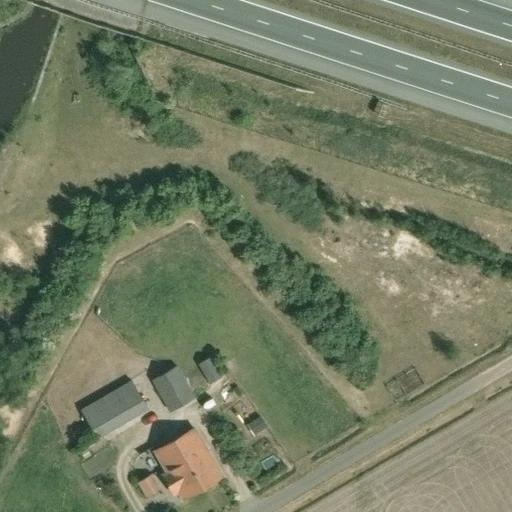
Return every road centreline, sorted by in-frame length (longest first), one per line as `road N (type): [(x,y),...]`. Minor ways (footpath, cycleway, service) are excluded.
road 1 (motorway): [(191,0),(511,103)]
road 2 (unclassified): [(257,511),(511,363)]
